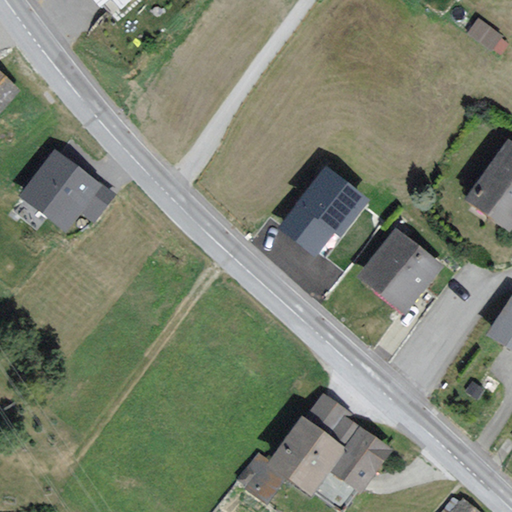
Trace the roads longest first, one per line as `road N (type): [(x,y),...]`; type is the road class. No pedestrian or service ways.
road 1 (secondary): [(5,0),(168,194),(511,508)]
road 2 (track): [(226,250),(57,500),(40,511)]
